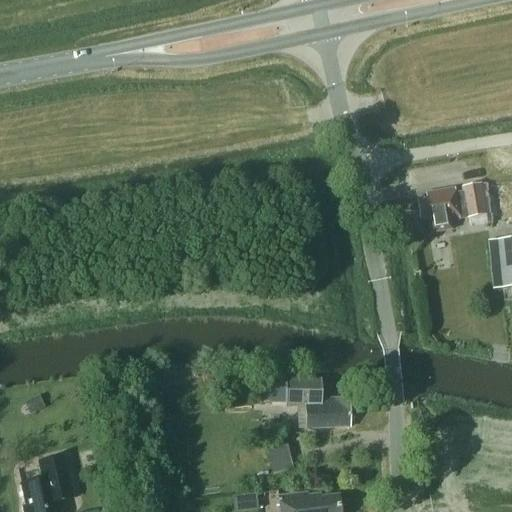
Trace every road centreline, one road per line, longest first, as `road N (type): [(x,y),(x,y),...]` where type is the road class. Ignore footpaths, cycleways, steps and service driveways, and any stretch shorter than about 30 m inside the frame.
road 1 (tertiary): [(399,511),(386,335),(353,165)]
road 2 (secondary): [(125,54),(200,61),(322,33)]
road 3 (secondary): [(317,6),(144,42),(125,54)]
road 4 (secondary): [(322,33),(483,0)]
road 5 (unclassified): [(353,165),(511,137)]
road 6 (tertiary): [(353,165),(322,33)]
road 7 (secondary): [(0,75),(125,54)]
